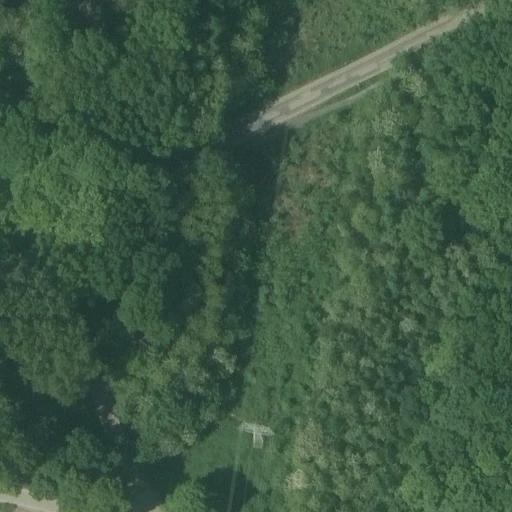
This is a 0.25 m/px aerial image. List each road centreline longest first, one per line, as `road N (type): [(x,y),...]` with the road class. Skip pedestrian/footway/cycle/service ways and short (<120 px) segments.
road 1 (unclassified): [(29,233),(501,0)]
road 2 (unclassified): [(149,511),(29,233)]
